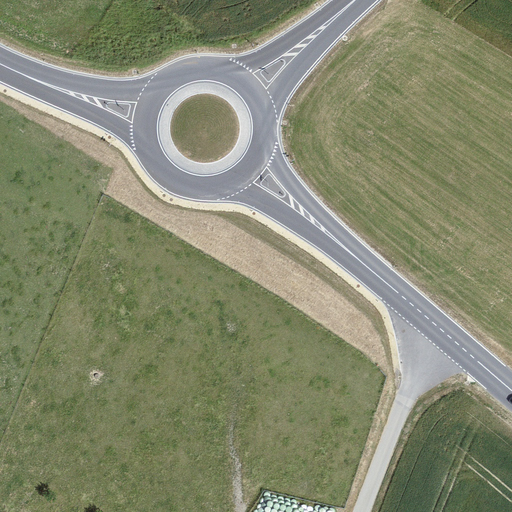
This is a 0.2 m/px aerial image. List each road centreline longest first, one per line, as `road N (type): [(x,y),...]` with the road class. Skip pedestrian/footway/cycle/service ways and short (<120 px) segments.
road 1 (tertiary): [(252,167),(431,334),(511,390)]
road 2 (tertiary): [(145,114),(149,154),(178,183),(218,188),(252,167)]
road 3 (tertiary): [(145,114),(0,62)]
road 4 (tertiary): [(354,0),(251,89)]
road 5 (tertiary): [(251,89),(218,69),(181,72),(145,114)]
